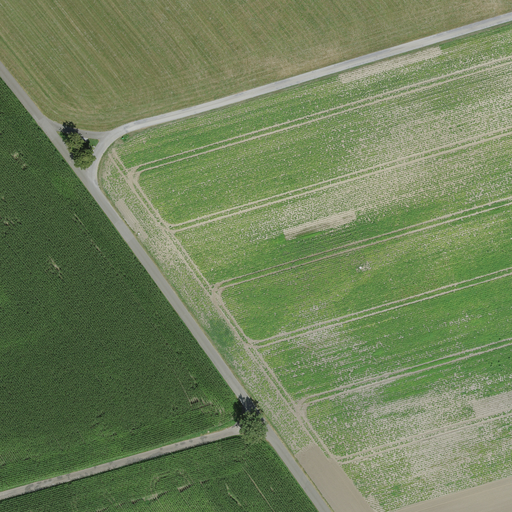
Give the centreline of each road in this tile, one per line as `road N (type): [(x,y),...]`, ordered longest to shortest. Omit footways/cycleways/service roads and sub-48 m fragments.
road 1 (unclassified): [(330,511),(0,68)]
road 2 (track): [(511,15),(112,134)]
road 3 (track): [(0,496),(265,419)]
